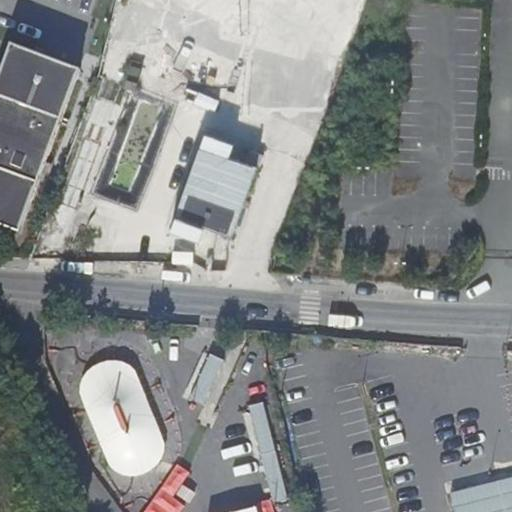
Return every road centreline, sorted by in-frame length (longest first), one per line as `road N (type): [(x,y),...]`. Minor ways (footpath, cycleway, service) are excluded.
road 1 (tertiary): [(0,286),(511,321)]
road 2 (unknown): [(233,305),(318,0)]
